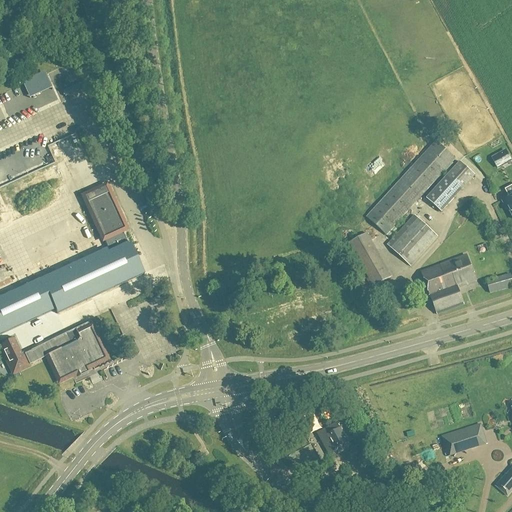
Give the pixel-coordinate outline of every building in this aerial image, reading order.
[(82,83),(63,91),(65,96),(84,88),(82,83)] [(0,96),(4,103),(9,100),(4,90),(0,92),(0,96)] [(433,202),(441,209),(464,185),(456,178),(433,202)] [(511,185),(505,190),(509,197),(503,201),(507,209),(509,208),(511,214),(511,185)] [(104,239),(122,231),(126,229),(109,193),(112,192),(109,186),(82,198),(85,204),(88,203),(104,239)] [(389,236),(412,210),(392,192),(369,218),(389,236)] [(417,215),(390,245),(413,267),(441,238),(417,215)] [(58,314),(144,274),(130,243),(128,244),(122,231),(104,239),(110,252),(43,282),(58,314)] [(362,236),(365,245),(369,244),(378,268),(385,266),(372,233),(362,236)] [(458,288),(476,281),(467,255),(421,272),(437,315),(464,305),(458,288)] [(306,262),(295,265),(300,282),(333,272),(330,260),(308,266),(306,262)] [(490,294),(511,287),(511,277),(511,274),(494,279),(494,277),(490,279),(490,280),(486,281),(490,294)] [(23,287),(0,296),(14,330),(38,320),(23,287)] [(55,352),(48,355),(60,381),(106,358),(89,322),(50,341),(55,352)] [(27,365),(48,355),(55,352),(50,341),(44,328),(19,340),(26,354),(23,356),(27,365)] [(7,357),(20,350),(14,338),(0,344),(0,350),(4,358),(7,357)] [(27,365),(23,356),(20,350),(7,357),(14,372),(27,365)] [(437,421),(444,413),(433,404),(426,412),(437,421)] [(324,431),(318,434),(331,457),(350,447),(337,424),(324,431)] [(487,444),(483,432),(481,425),(443,437),(449,456),(479,446),(487,444)] [(502,443),(503,451),(510,450),(508,442),(502,443)] [(395,467),(400,477),(405,475),(400,464),(395,467)] [(511,490),(511,467),(496,486),(507,496),(511,490)] [(437,484),(432,487),(438,498),(443,495),(437,484)]
